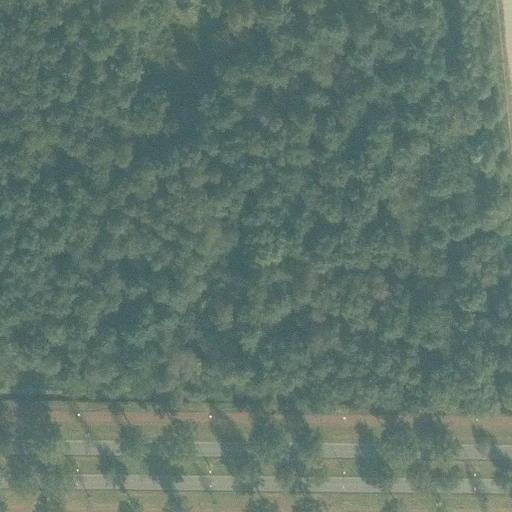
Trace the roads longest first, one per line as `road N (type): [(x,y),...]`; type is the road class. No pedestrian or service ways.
road 1 (secondary): [(0,482),(511,490)]
road 2 (secondary): [(511,456),(0,450)]
